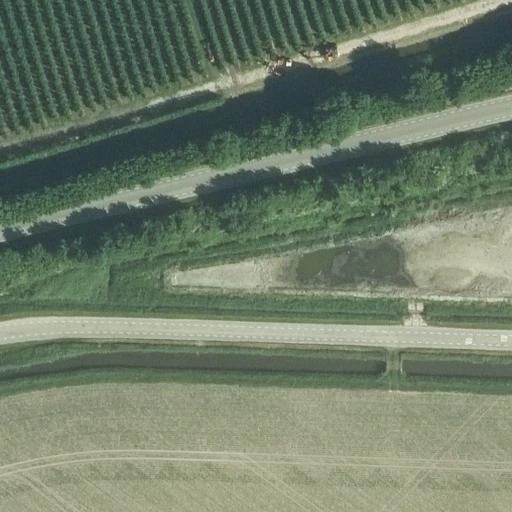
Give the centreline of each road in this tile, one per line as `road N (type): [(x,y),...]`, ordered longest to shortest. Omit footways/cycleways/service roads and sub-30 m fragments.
road 1 (tertiary): [(0,233),(511,113)]
road 2 (unclassified): [(0,335),(134,329),(511,342)]
